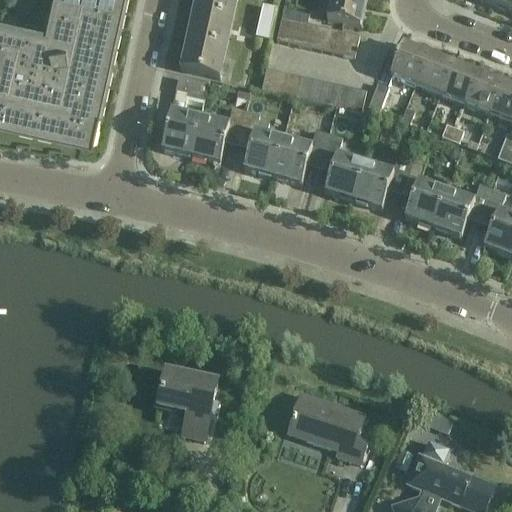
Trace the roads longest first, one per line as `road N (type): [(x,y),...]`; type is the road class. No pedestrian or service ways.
road 1 (residential): [(511,319),(304,243),(114,196)]
road 2 (residential): [(114,196),(157,0)]
